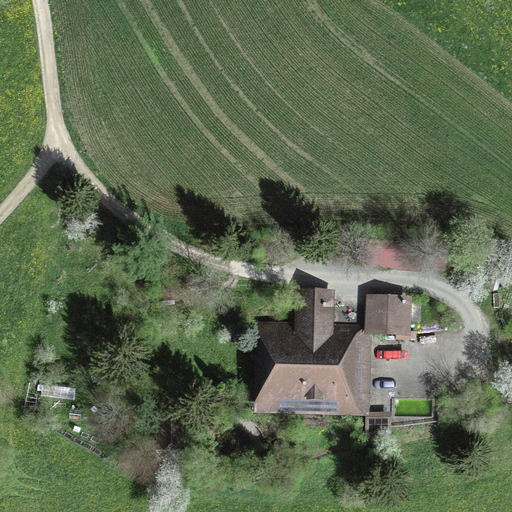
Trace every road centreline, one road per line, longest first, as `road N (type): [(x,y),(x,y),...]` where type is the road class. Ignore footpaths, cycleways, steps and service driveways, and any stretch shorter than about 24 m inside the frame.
road 1 (track): [(61,153),(116,212),(216,272),(384,292),(433,288),(457,311),(460,347),(447,367),(381,374)]
road 2 (track): [(38,0),(61,153),(0,219)]
